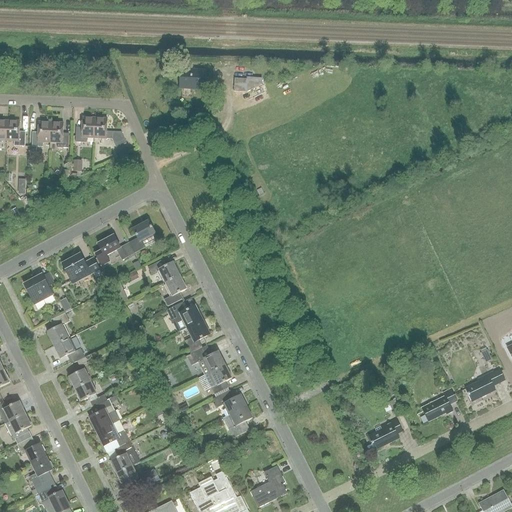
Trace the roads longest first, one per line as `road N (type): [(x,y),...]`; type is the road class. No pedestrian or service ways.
road 1 (unclassified): [(319,501),(160,186)]
road 2 (residential): [(511,406),(319,501)]
road 3 (unclassified): [(94,511),(0,320)]
road 4 (unclassified): [(160,186),(124,106),(0,99)]
road 5 (unclassified): [(0,273),(160,186)]
